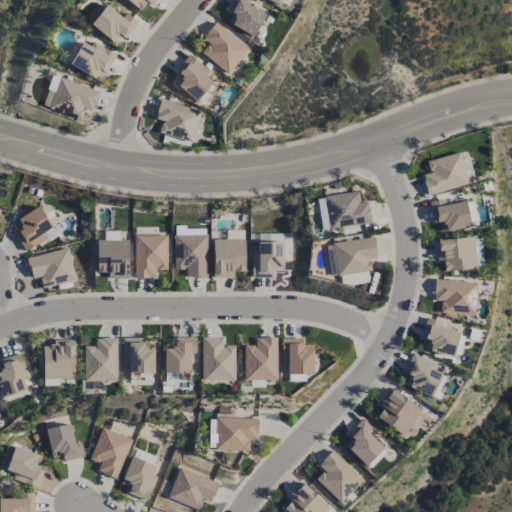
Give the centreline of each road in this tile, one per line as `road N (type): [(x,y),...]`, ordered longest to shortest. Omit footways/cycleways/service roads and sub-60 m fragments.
road 1 (tertiary): [(0,142),(114,171),(242,176),(313,164),(511,100)]
road 2 (residential): [(378,145),(404,258),(385,339),(360,381),(240,511)]
road 3 (residential): [(0,328),(82,310),(284,308),(328,314),(385,339)]
road 4 (residential): [(195,0),(137,81),(114,171)]
